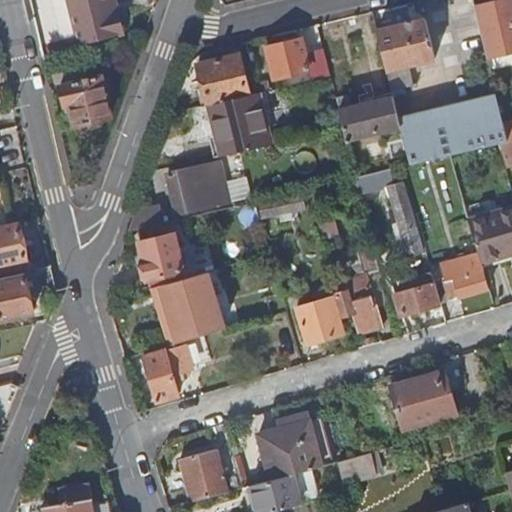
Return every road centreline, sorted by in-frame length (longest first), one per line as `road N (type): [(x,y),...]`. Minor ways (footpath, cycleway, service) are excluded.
road 1 (residential): [(511,314),(120,438)]
road 2 (residential): [(61,224),(8,0)]
road 3 (residential): [(0,493),(80,297)]
road 4 (residential): [(113,201),(174,24)]
road 5 (residential): [(331,0),(211,29),(174,24)]
road 6 (residential): [(120,438),(80,297)]
